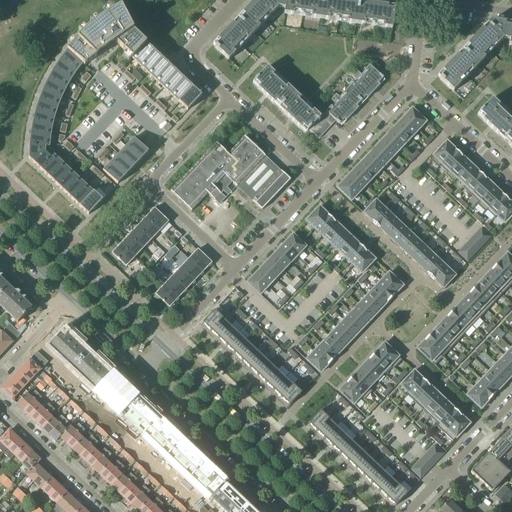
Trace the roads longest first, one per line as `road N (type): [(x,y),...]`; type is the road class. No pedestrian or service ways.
road 1 (secondary): [(335,511),(163,349)]
road 2 (residential): [(235,269),(151,187),(229,100)]
road 3 (secondary): [(163,349),(0,194)]
road 4 (secondary): [(145,369),(295,511)]
road 5 (residential): [(112,511),(0,405)]
road 6 (residential): [(511,180),(411,86)]
road 7 (residential): [(229,100),(191,63),(192,51),(239,0)]
road 8 (residential): [(318,182),(411,86)]
road 9 (residential): [(318,182),(229,100)]
road 10 (residential): [(235,269),(318,182)]
